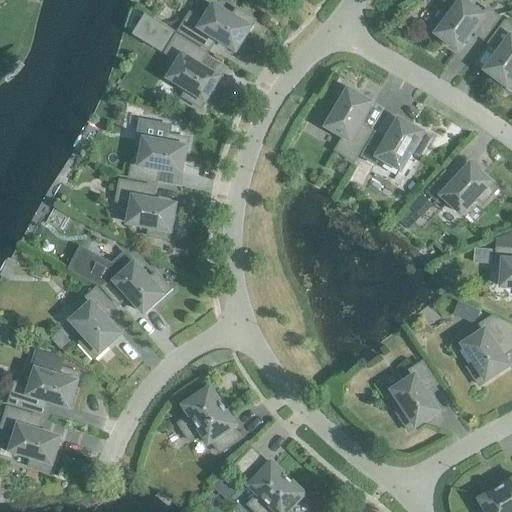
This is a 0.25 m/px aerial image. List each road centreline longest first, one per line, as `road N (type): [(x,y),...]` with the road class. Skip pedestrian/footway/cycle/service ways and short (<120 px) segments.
road 1 (unclassified): [(242,324),(229,220),(249,130),(341,23)]
road 2 (unclassified): [(405,495),(313,420),(242,324)]
road 3 (unclassified): [(511,141),(341,23)]
road 4 (unclassified): [(120,435),(139,397),(173,361),(242,324)]
road 5 (unclassified): [(405,495),(511,424)]
